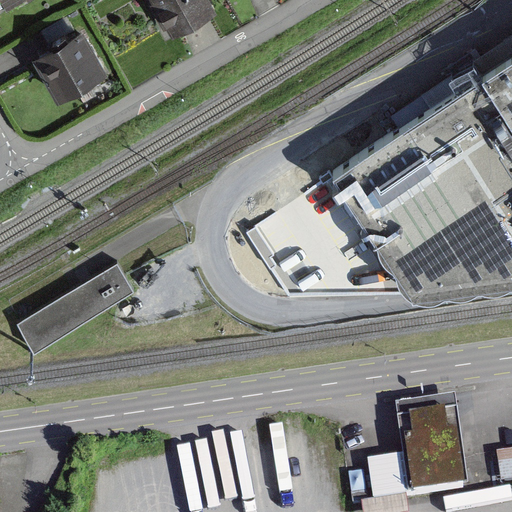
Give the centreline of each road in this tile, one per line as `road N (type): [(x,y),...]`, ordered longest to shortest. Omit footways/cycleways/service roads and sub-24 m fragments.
road 1 (secondary): [(0,433),(511,359)]
road 2 (residential): [(311,0),(43,156),(18,162)]
